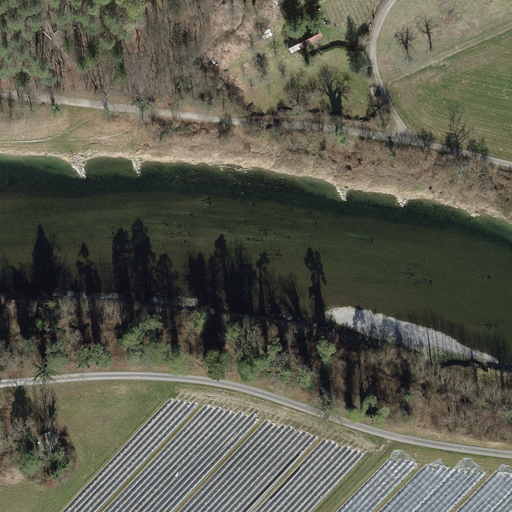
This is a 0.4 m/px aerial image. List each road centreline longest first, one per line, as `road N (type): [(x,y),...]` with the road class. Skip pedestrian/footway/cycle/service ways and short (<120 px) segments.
road 1 (unclassified): [(511,454),(394,436),(206,380),(142,375),(0,384)]
road 2 (track): [(407,139),(0,94)]
road 3 (track): [(407,139),(374,64),(379,24),(393,0)]
